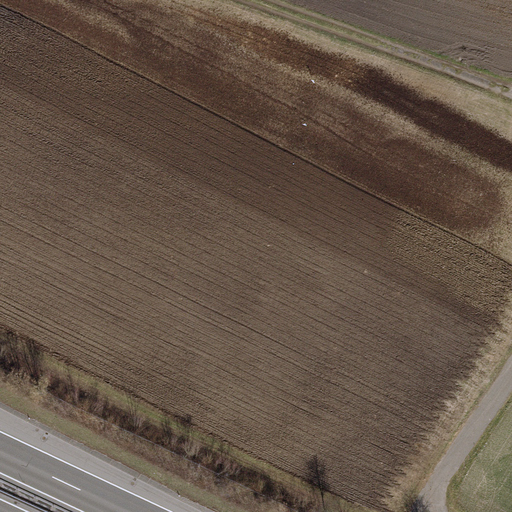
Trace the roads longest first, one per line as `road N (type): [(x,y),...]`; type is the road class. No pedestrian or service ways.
road 1 (track): [(511,85),(263,0)]
road 2 (track): [(511,374),(424,511)]
road 3 (motorway): [(131,511),(0,450)]
